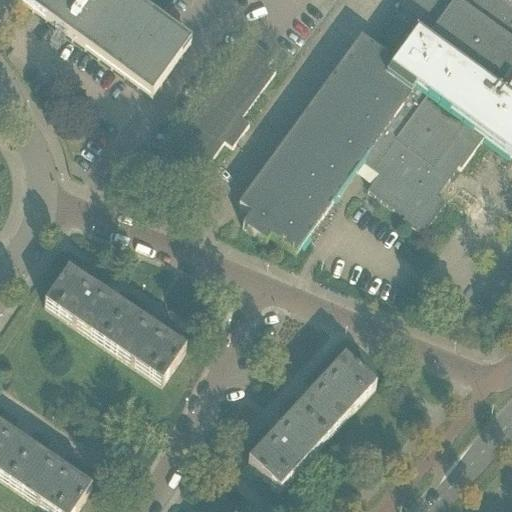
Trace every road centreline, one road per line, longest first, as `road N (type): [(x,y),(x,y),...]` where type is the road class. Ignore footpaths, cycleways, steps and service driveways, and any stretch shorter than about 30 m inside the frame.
road 1 (residential): [(491,381),(256,286)]
road 2 (residential): [(140,511),(256,286)]
road 3 (residential): [(256,286),(41,203)]
road 4 (primary): [(511,422),(429,511)]
